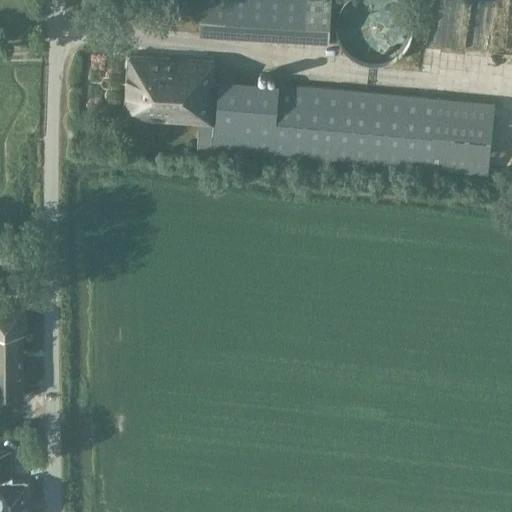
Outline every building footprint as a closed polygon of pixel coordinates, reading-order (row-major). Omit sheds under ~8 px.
[(331,0),(226,0),(225,35),(329,41),(331,0)] [(436,26),(436,17),(452,17),(451,1),(429,1),(430,41),(453,40),(453,26),(436,26)] [(131,55),(127,119),(198,124),(196,149),(487,175),(490,148),(493,102),(438,97),(216,79),(217,61),(131,55)] [(0,261),(11,262),(12,242),(0,241),(0,261)] [(0,333),(24,333),(29,333),(28,307),(16,307),(16,304),(0,303),(0,333)] [(0,395),(24,396),(24,333),(0,333),(0,395)] [(0,511),(28,511),(28,482),(11,483),(11,449),(0,449),(0,511)]
